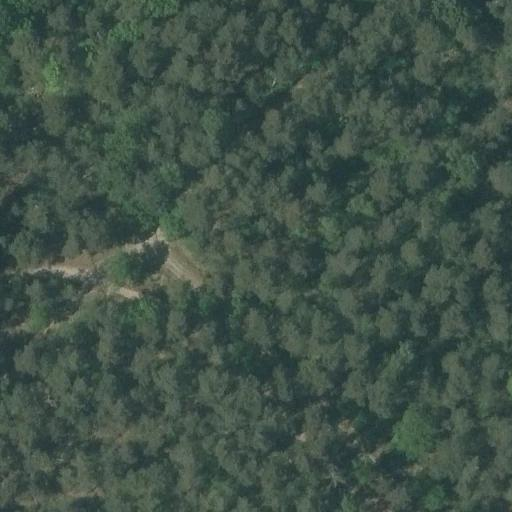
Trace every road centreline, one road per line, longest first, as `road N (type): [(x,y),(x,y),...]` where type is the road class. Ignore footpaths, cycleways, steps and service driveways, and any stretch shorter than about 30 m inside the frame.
road 1 (track): [(0,105),(422,511)]
road 2 (track): [(0,380),(381,0)]
road 3 (unknown): [(373,511),(175,320),(97,278)]
